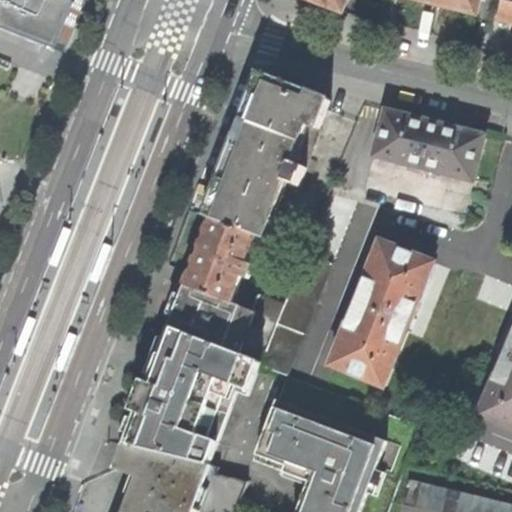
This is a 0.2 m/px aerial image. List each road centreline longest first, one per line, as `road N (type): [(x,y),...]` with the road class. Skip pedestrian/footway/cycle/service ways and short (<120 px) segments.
road 1 (secondary): [(19,511),(214,17)]
road 2 (secondary): [(139,0),(0,357)]
road 3 (tertiary): [(511,103),(268,42),(214,17)]
